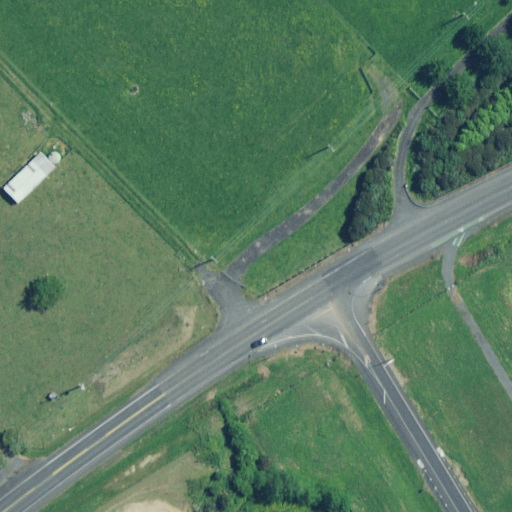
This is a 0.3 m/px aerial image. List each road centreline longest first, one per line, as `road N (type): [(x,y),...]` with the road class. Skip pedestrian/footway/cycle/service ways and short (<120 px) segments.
road 1 (tertiary): [(330,287),(98,439),(4,511)]
road 2 (motorway): [(463,511),(330,287)]
road 3 (tertiary): [(511,187),(330,287)]
